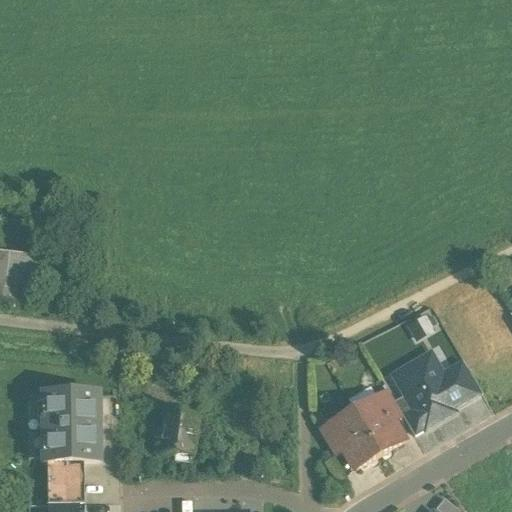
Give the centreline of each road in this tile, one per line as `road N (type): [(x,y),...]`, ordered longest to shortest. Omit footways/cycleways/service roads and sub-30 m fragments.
road 1 (residential): [(0,321),(306,359)]
road 2 (track): [(306,359),(511,260)]
road 3 (residential): [(511,428),(368,511)]
